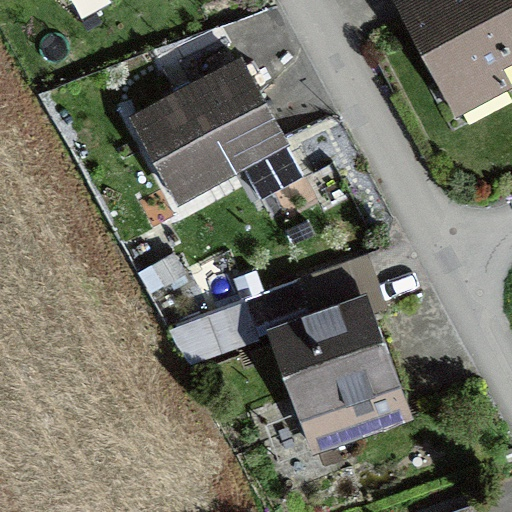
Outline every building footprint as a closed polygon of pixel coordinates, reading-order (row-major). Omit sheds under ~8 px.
[(72,0),(81,15),(107,0),(72,0)] [(511,0),(395,0),(392,2),(454,119),(462,115),(470,129),(511,107),(511,101),(507,91),(511,88),(511,0)] [(291,136),(241,45),(128,107),(151,148),(128,160),(146,194),(169,182),(178,198),(243,162),(260,194),(305,170),(287,138),(291,136)] [(187,269),(174,247),(152,260),(165,282),(187,269)] [(387,300),(368,247),(264,285),(257,265),(233,274),(242,297),(170,323),(184,361),(269,330),(312,447),(416,409),(377,304),(387,300)] [(486,511),(481,496),(434,511),(486,511)]
